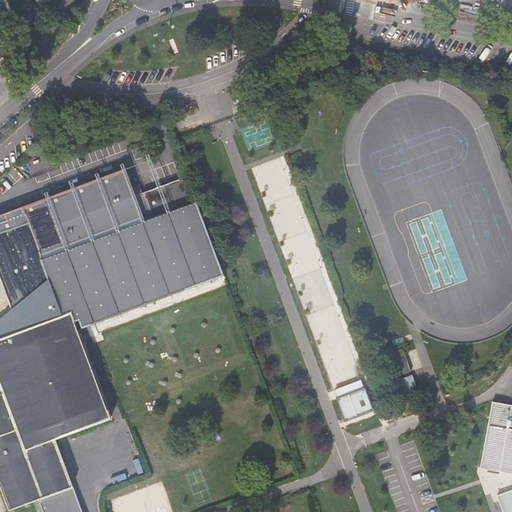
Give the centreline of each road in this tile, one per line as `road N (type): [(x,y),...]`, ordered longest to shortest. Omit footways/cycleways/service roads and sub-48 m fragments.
road 1 (residential): [(50,73),(122,91),(209,77),(265,48),(318,3)]
road 2 (unclassified): [(511,40),(318,3)]
road 3 (unknown): [(0,201),(114,153)]
